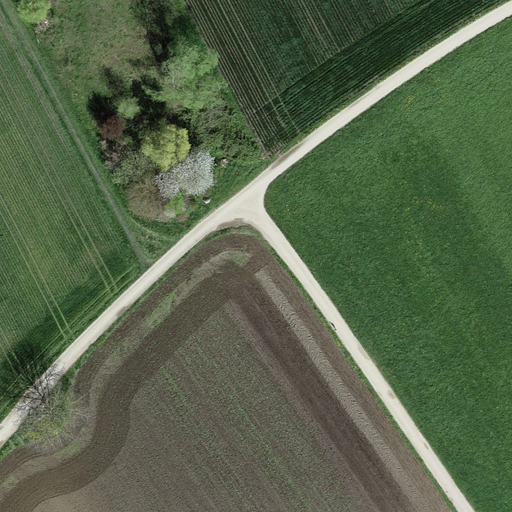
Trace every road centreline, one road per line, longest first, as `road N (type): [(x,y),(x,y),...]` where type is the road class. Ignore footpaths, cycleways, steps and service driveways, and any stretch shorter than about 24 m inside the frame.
road 1 (track): [(466,511),(249,198),(433,56),(511,11)]
road 2 (track): [(249,198),(133,297),(0,449)]
